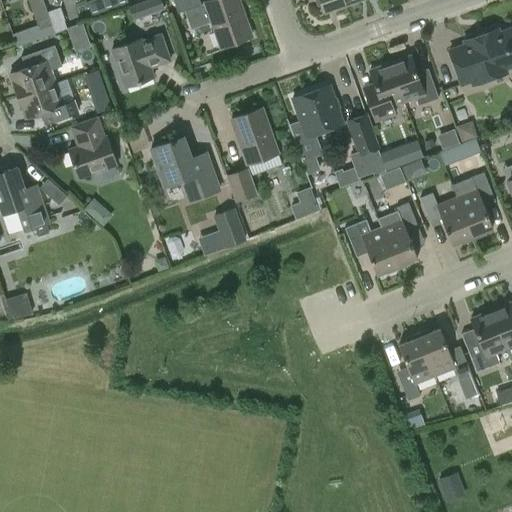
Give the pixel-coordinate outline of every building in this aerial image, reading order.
[(42,0),(28,0),(39,29),(51,25),(49,21),(42,0)] [(92,19),(127,6),(124,0),(89,0),(85,2),(92,19)] [(153,0),(156,9),(166,6),(163,0),(153,0)] [(199,0),(172,0),(177,13),(201,5),(199,0)] [(251,36),(237,0),(211,0),(204,3),(220,47),(251,36)] [(314,0),(317,6),(322,4),(325,12),(345,4),(343,0),(314,0)] [(53,32),(65,28),(61,17),(49,21),(51,25),(53,32)] [(70,37),(85,31),(82,22),(67,27),(70,37)] [(464,45),(449,50),(461,84),(471,80),(472,84),(506,72),(504,68),(511,65),(511,27),(499,32),(497,29),(463,41),(464,45)] [(111,49),(125,87),(153,77),(150,67),(170,60),(160,34),(141,41),(140,39),(111,49)] [(9,74),(17,96),(55,83),(47,61),(58,57),(55,46),(22,58),(26,68),(9,74)] [(389,63),(403,102),(415,97),(418,105),(438,98),(430,76),(418,80),(410,56),(389,63)] [(392,106),(403,102),(389,63),(369,70),(378,94),(366,98),(374,121),(394,114),(392,106)] [(194,80),(202,77),(199,71),(192,73),(194,80)] [(55,83),(17,96),(25,118),(41,112),(45,123),(78,112),(74,101),(63,105),(55,83)] [(292,98),(305,137),(342,124),(328,85),(292,98)] [(111,106),(107,95),(94,100),(98,111),(111,106)] [(230,119),(246,164),(277,153),(261,108),(230,119)] [(360,179),(386,171),(386,170),(380,151),(379,149),(380,149),(367,113),(345,120),(357,155),(352,157),(360,179)] [(68,149),(78,178),(116,165),(106,136),(104,137),(97,117),(70,127),(77,146),(68,149)] [(470,125),(456,130),(461,142),(474,138),(470,125)] [(181,180),(188,200),(219,190),(209,163),(194,168),(183,136),(150,148),(164,186),(181,180)] [(461,158),(480,150),(475,138),(457,146),(461,158)] [(391,148),(380,151),(386,170),(397,166),(391,148)] [(49,232),(46,223),(49,222),(36,185),(24,189),(17,167),(0,172),(0,209),(2,214),(17,209),(24,231),(35,227),(38,235),(49,232)] [(247,167),(236,172),(226,175),(235,201),(245,197),(256,193),(247,167)] [(396,185),(406,181),(400,167),(390,170),(396,185)] [(451,185),(456,197),(473,239),(485,235),(483,231),(492,227),(481,200),(493,196),(483,173),(451,185)] [(39,187),(58,204),(66,195),(47,178),(39,187)] [(309,188),(296,193),(299,203),(290,206),(295,219),(318,210),(309,188)] [(473,239),(456,197),(437,205),(432,193),(420,198),(429,221),(440,217),(451,244),(460,240),(462,244),(473,239)] [(84,208),(95,218),(103,207),(93,198),(84,208)] [(377,218),(381,227),(398,269),(409,265),(408,261),(417,257),(406,231),(417,226),(408,203),(396,208),(397,210),(377,218)] [(225,246),(245,238),(233,207),(213,215),(225,246)] [(398,269),(381,227),(370,232),(365,220),(344,228),(354,252),(365,247),(376,274),(385,270),(386,274),(398,269)] [(156,264),(158,270),(167,267),(164,257),(159,259),(156,264)] [(12,318),(29,314),(26,304),(17,307),(14,296),(6,298),(12,318)] [(511,305),(510,302),(490,310),(506,348),(511,345),(511,305)] [(506,348),(490,310),(470,318),(480,342),(466,347),(476,372),(499,362),(495,352),(506,348)] [(417,333),(434,375),(454,367),(458,379),(471,374),(461,350),(450,355),(439,328),(431,331),(429,328),(417,333)] [(415,383),(434,375),(417,333),(406,338),(407,341),(398,345),(409,371),(398,376),(407,399),(419,394),(415,383)] [(403,414),(405,418),(408,429),(424,424),(419,409),(403,414)] [(438,479),(447,501),(465,494),(456,472),(438,479)]
